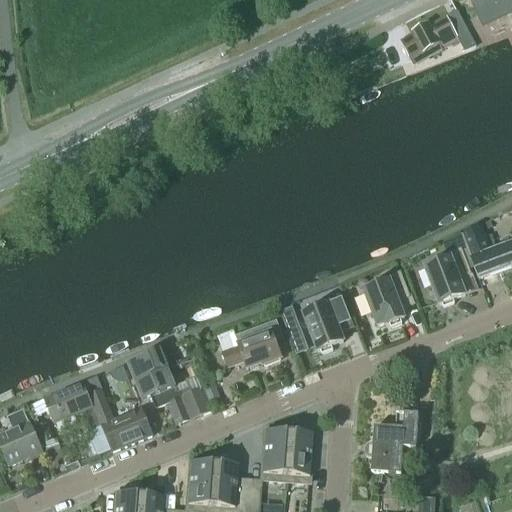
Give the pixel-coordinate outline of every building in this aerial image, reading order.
[(511,3),(510,0),(492,0),(464,16),(477,39),(511,19),(511,3)] [(474,46),(457,13),(430,28),(429,26),(411,36),(412,38),(401,45),(410,62),(422,56),(422,57),(427,55),(429,59),(459,43),(463,52),(474,46)] [(481,228),(461,238),(470,263),(477,282),(511,268),(511,247),(496,254),(493,244),(491,238),(485,240),(483,233),(481,228)] [(443,311),(454,307),(453,303),(464,298),(458,282),(471,277),(460,251),(443,258),(445,263),(424,271),(438,309),(441,307),(443,311)] [(390,331),(401,327),(400,323),(404,322),(397,306),(410,301),(400,275),(382,281),(384,286),(363,294),(377,330),(384,327),(385,329),(389,328),(390,331)] [(321,358),(332,354),(331,350),(343,345),(337,329),(349,324),(339,298),(321,305),(323,310),(302,318),(317,355),(320,354),(321,358)] [(263,370),(280,363),(272,343),(282,340),(276,324),(234,340),(238,351),(221,357),(227,372),(244,365),(247,373),(262,367),(263,370)] [(159,355),(127,369),(134,386),(166,373),(159,355)] [(166,373),(134,386),(142,405),(151,401),(156,411),(167,407),(175,425),(176,429),(210,415),(211,415),(209,410),(202,392),(201,392),(196,380),(173,389),(166,373)] [(112,425),(95,382),(95,381),(85,386),(102,428),(113,456),(152,440),(148,429),(155,427),(150,414),(143,417),(141,413),(112,425)] [(214,387),(202,392),(209,410),(221,405),(214,387)] [(81,388),(63,396),(44,403),(54,427),(91,412),(81,388)] [(97,459),(110,454),(92,413),(81,417),(84,424),(83,425),(97,459)] [(31,465),(43,459),(23,415),(6,422),(12,434),(0,439),(0,452),(9,471),(30,463),(31,465)] [(416,452),(418,418),(396,417),(395,432),(374,430),(373,445),(370,446),(367,447),(365,449),(364,451),(364,454),(364,456),(366,459),(367,460),(371,462),(372,462),(371,476),(401,478),(403,451),(416,452)] [(42,447),(43,447),(53,443),(48,426),(36,430),(42,447)] [(283,487),(287,437),(263,435),(260,484),(283,486),(282,487),(283,487)] [(308,488),(311,439),(287,437),(283,487),(285,487),(285,486),(308,488)] [(209,511),(213,468),(189,466),(185,511),(209,511)] [(245,511),(247,491),(235,490),(236,470),(213,468),(209,511),(245,511)] [(258,511),(260,492),(247,491),(245,511),(258,511)] [(137,511),(138,499),(114,498),(113,511),(137,511)] [(161,511),(162,501),(138,499),(137,511),(161,511)]
